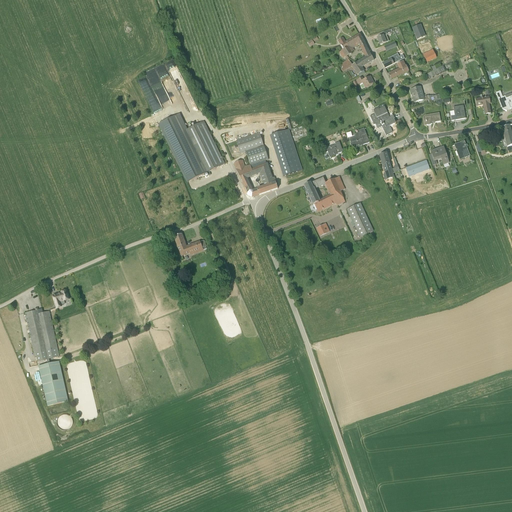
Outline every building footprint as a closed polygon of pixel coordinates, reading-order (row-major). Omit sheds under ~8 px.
[(358,40),(361,38),(360,35),(353,38),(345,43),(339,47),(342,51),(356,43),(355,42),(358,41),(358,40)] [(383,36),(377,38),(380,45),(386,43),(383,36)] [(314,43),(318,40),(317,37),(308,42),(309,45),(314,43)] [(365,45),(361,38),(358,40),(358,41),(355,42),(356,43),(342,51),(346,57),(352,53),(351,52),(354,51),(352,48),(359,45),(366,57),(371,55),(365,45)] [(436,58),(433,51),(423,55),(427,62),(436,58)] [(385,69),(397,62),(401,61),(404,59),(401,53),(398,55),(399,56),(395,58),(395,57),(382,65),(385,69)] [(371,55),(366,57),(366,58),(352,66),(358,75),(364,71),(361,68),(374,61),(371,55)] [(388,75),(391,80),(409,70),(407,66),(406,66),(403,61),(397,64),(399,69),(388,75)] [(443,66),(426,75),(428,80),(446,71),(443,66)] [(172,75),(183,99),(190,96),(179,73),(172,75)] [(365,88),(373,84),(371,79),(370,80),(369,77),(363,80),(362,78),(352,83),(355,87),(359,85),(362,83),(365,88)] [(145,94),(153,91),(147,78),(139,81),(145,94)] [(423,101),(419,87),(410,90),(413,99),(415,99),(416,102),(423,101)] [(511,107),(511,94),(511,93),(503,97),(500,91),(496,93),(502,110),(507,112),(507,110),(511,109),(511,108),(511,107)] [(163,109),(172,105),(168,97),(160,101),(163,109)] [(485,115),(491,114),(488,103),(489,101),(488,97),(476,100),(477,105),(484,104),(485,110),(484,110),(485,115)] [(453,107),(455,116),(451,117),(452,123),(456,122),(456,120),(466,119),(463,106),(453,107)] [(385,132),(387,136),(392,133),(388,125),(395,122),(394,119),(394,117),(392,118),(391,117),(389,118),(384,107),(379,109),(378,108),(373,110),(375,114),(370,116),(374,125),(375,125),(377,129),(382,127),(385,132)] [(431,117),(426,118),(426,121),(426,122),(427,125),(432,125),(432,123),(440,122),(439,114),(430,115),(431,117)] [(204,174),(183,132),(175,116),(158,125),(187,183),(204,174)] [(204,174),(225,164),(204,122),(183,132),(204,174)] [(511,145),(511,136),(509,126),(502,127),(507,147),(511,145)] [(289,130),(270,136),(283,177),(302,171),(289,130)] [(350,144),(352,148),(357,147),(357,148),(360,147),(359,146),(363,145),(369,143),(365,132),(358,134),(359,137),(356,138),(357,142),(350,144)] [(240,154),(246,152),(264,146),(260,134),(236,141),(240,154)] [(460,159),(469,156),(464,142),(455,146),(460,159)] [(330,158),(337,155),(337,154),(343,152),(339,143),(335,144),(336,145),(322,150),(324,153),(327,152),(330,158)] [(417,150),(415,143),(392,152),(394,159),(417,150)] [(246,152),(250,166),(264,162),(268,160),(264,146),(246,152)] [(437,149),(441,159),(443,165),(449,163),(444,149),(442,150),(441,148),(437,149)] [(431,159),(433,166),(437,165),(436,161),(441,159),(437,149),(431,152),(433,158),(431,159)] [(387,153),(379,156),(385,175),(384,175),(385,180),(394,178),(393,173),(399,171),(397,166),(391,168),(387,153)] [(245,168),(242,161),(234,163),(237,171),(236,171),(248,194),(252,198),(278,189),(276,183),(274,178),(273,179),(267,163),(265,164),(264,162),(250,166),(245,168)] [(405,168),(409,177),(430,170),(426,161),(405,168)] [(323,178),(316,181),(319,187),(326,184),(331,195),(336,204),(337,206),(345,202),(335,179),(326,183),(323,178)] [(312,184),(312,183),(306,185),(306,186),(305,186),(306,190),(305,191),(306,194),(307,193),(312,205),(314,204),(319,202),(319,201),(311,184),(312,184)] [(331,195),(319,201),(319,202),(314,204),(317,211),(324,208),(325,209),(336,204),(331,195)] [(360,238),(373,231),(360,203),(347,210),(360,238)] [(325,230),(323,226),(317,229),(321,236),(327,234),(325,231),(326,231),(325,230)] [(182,256),(189,254),(190,255),(206,249),(206,247),(204,241),(201,242),(186,247),(181,234),(174,237),(178,247),(182,256)] [(227,283),(222,285),(225,291),(230,289),(227,283)] [(53,296),(57,308),(62,307),(61,302),(69,299),(66,291),(61,293),(53,296)] [(49,312),(42,314),(39,314),(38,310),(25,313),(31,340),(54,334),(49,312)] [(36,357),(37,362),(59,357),(54,334),(31,340),(35,357),(36,357)] [(68,402),(59,362),(38,367),(47,406),(68,402)]
